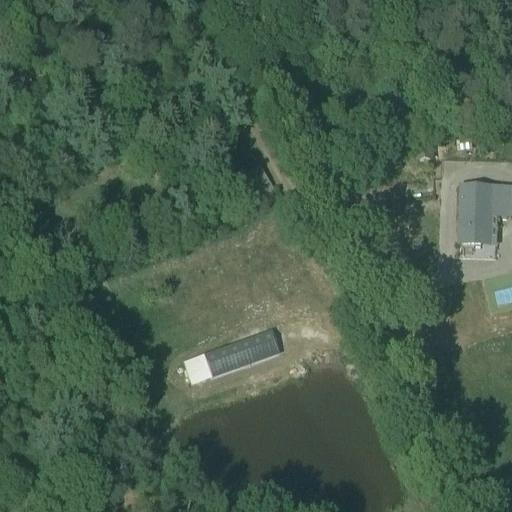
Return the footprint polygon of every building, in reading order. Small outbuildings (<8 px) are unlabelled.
[(415,165),(432,163),(431,148),(414,150),(415,165)] [(226,192),(242,216),(274,195),(258,171),(226,192)] [(511,221),(511,204),(511,189),(458,188),(456,248),(497,249),(498,221),(511,221)] [(186,238),(200,230),(190,213),(176,221),(186,238)] [(469,311),(511,306),(509,279),(466,283),(469,311)] [(278,357),(270,335),(182,366),(190,389),(278,357)] [(72,396),(88,374),(53,347),(36,368),(72,396)]
